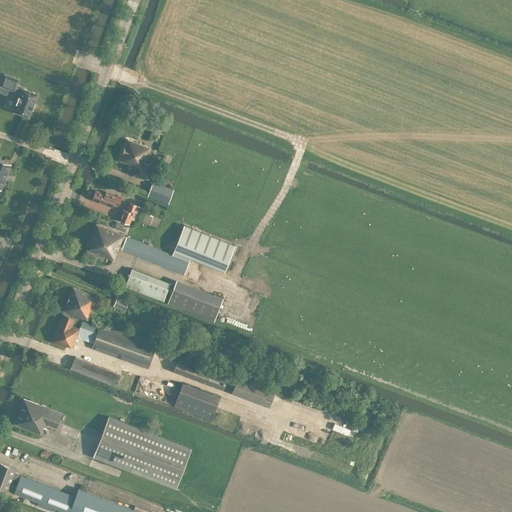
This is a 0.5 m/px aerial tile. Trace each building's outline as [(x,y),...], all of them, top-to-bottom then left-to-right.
[(18,78),(4,72),(0,82),(0,84),(14,89),(20,91),(13,110),(29,116),(38,93),(22,87),(21,87),(15,85),(18,78)] [(119,160),(141,167),(143,160),(144,161),(150,146),(127,138),(119,160)] [(0,187),(1,188),(11,163),(0,158),(0,187)] [(152,180),(147,194),(168,202),(173,188),(152,180)] [(92,198),(112,205),(113,202),(118,204),(121,196),(105,190),(105,192),(96,189),(92,198)] [(131,218),(136,204),(130,201),(126,209),(123,208),(118,219),(129,223),(131,218)] [(136,204),(131,218),(136,219),(141,206),(136,204)] [(115,220),(114,226),(124,229),(125,223),(115,220)] [(117,252),(119,246),(184,272),(189,259),(123,234),(124,234),(96,223),(86,248),(113,258),(115,252),(117,252)] [(183,223),(174,246),(226,266),(235,244),(183,223)] [(125,284),(163,299),(169,280),(132,267),(125,284)] [(176,278),(168,301),(214,318),(223,296),(176,278)] [(72,286),(63,309),(87,319),(96,296),(89,293),(89,292),(72,286)] [(122,295),(111,291),(108,300),(119,305),(122,295)] [(76,336),(93,342),(92,345),(148,367),(156,344),(100,323),(99,325),(83,319),(81,325),(79,328),(72,325),(75,317),(62,312),(51,340),(66,346),(66,344),(72,347),(76,336)] [(222,388),(229,371),(180,353),(174,369),(222,388)] [(75,355),(70,367),(116,383),(121,371),(75,355)] [(237,375),(232,391),(269,405),(275,390),(237,375)] [(135,390),(162,393),(164,379),(137,377),(135,390)] [(183,381),(174,404),(211,418),(220,395),(183,381)] [(165,393),(174,394),(175,385),(165,385),(165,393)] [(40,433),(43,426),(46,427),(47,423),(56,427),(62,412),(24,397),(14,423),(40,433)] [(109,414),(93,454),(176,487),(192,447),(109,414)] [(14,491),(16,486),(9,484),(12,477),(16,479),(19,472),(14,470),(15,468),(0,461),(0,486),(7,489),(14,491)] [(20,476),(16,486),(14,491),(38,500),(37,503),(51,509),(53,506),(59,508),(68,511),(144,511),(78,487),(74,496),(66,493),(67,492),(43,482),(42,484),(20,476)]
